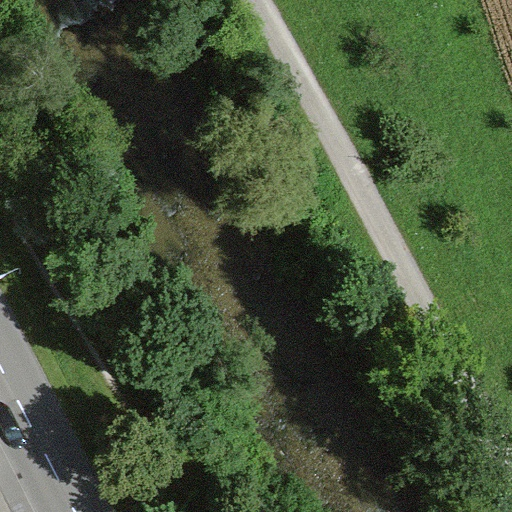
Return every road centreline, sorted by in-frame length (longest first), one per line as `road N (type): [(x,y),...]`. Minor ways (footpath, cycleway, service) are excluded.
road 1 (track): [(511,446),(265,0)]
road 2 (primary): [(79,511),(0,357)]
